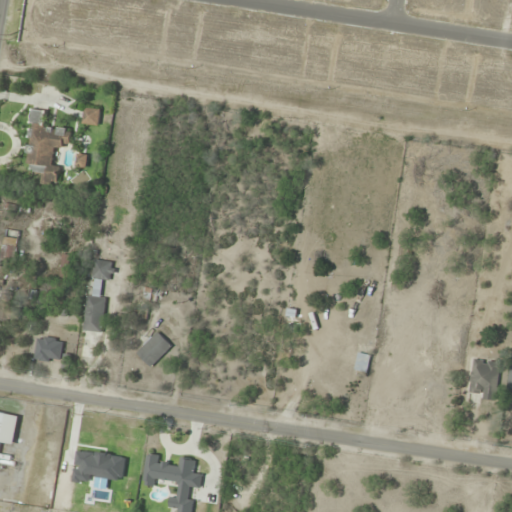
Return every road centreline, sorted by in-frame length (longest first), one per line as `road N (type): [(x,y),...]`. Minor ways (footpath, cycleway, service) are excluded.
road 1 (tertiary): [(511,465),(0,385)]
road 2 (residential): [(236,0),(511,42)]
